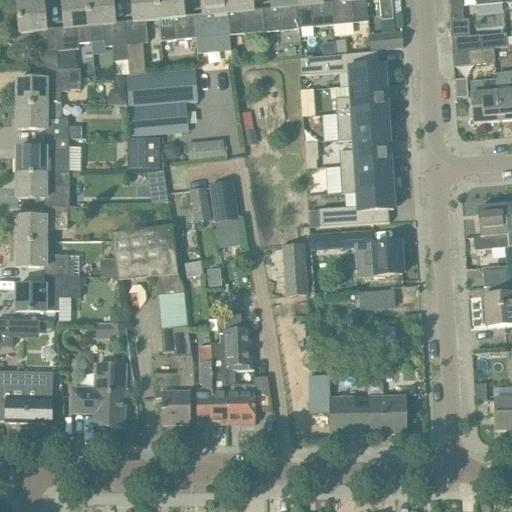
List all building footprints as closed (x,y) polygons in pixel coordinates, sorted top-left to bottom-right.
[(64,29),(55,30),(57,53),(78,51),(78,44),(91,43),(86,0),(71,0),(62,1),(64,29)] [(86,0),(91,43),(104,42),(105,48),(111,48),(112,63),(127,61),(124,24),(114,25),(111,0),(86,0)] [(158,22),(155,0),(131,0),(134,23),(124,24),(127,61),(128,61),(129,76),(145,75),(142,45),(147,44),(145,23),(158,22)] [(155,0),(158,22),(160,43),(195,40),(193,17),(183,18),(181,0),(155,0)] [(226,0),(201,0),(203,16),(193,17),(195,40),(230,37),(228,15),(226,0)] [(243,35),(264,33),(262,11),(252,11),(251,0),(226,0),(228,15),(241,14),(243,35)] [(297,9),(295,0),(270,0),(272,10),(262,11),(264,33),(285,31),(283,10),(297,9)] [(331,4),(322,5),(321,0),(295,0),(297,9),(298,30),(333,27),(331,4)] [(331,4),(333,27),(368,24),(366,2),(365,0),(340,0),(341,3),(331,4)] [(390,0),(365,0),(366,2),(379,0),(381,22),(393,21),(390,0)] [(59,71),(57,53),(55,30),(45,31),(42,3),(17,5),(20,35),(34,33),(37,71),(45,71),(59,71)] [(450,22),(452,55),(480,52),(493,51),(507,49),(505,34),(469,38),(468,21),(450,22)] [(402,50),(401,34),(369,38),(371,53),(402,50)] [(335,55),(345,54),(343,43),(334,44),(335,55)] [(334,44),(327,45),(328,56),(335,55),(334,44)] [(480,52),(452,55),(453,69),(494,65),(493,51),(480,52)] [(350,89),(390,86),(389,73),(385,73),(384,66),(379,67),(378,56),(379,56),(378,53),(335,55),(328,56),(298,58),(300,78),(349,74),(350,89)] [(17,81),(17,106),(46,106),(46,94),(66,94),(66,92),(79,92),(79,71),(59,71),(45,71),(46,80),(17,81)] [(196,104),(194,72),(125,78),(126,89),(130,139),(148,138),(148,139),(159,139),(159,136),(187,134),(184,105),(196,104)] [(115,77),(116,90),(126,89),(125,78),(125,76),(115,77)] [(498,94),(501,123),(511,122),(511,79),(510,80),(511,93),(498,94)] [(501,123),(498,94),(496,81),(470,84),(474,126),(501,123)] [(336,116),(386,113),(387,113),(386,100),(391,100),(390,86),(350,89),(351,100),(335,101),(336,116)] [(17,106),(17,131),(45,131),(45,140),(67,140),(77,140),(77,128),(67,128),(67,120),(60,120),(61,107),(46,106),(17,106)] [(338,143),(393,139),(392,125),(388,126),(387,113),(386,113),(336,116),(338,143)] [(188,161),(223,155),(220,139),(185,145),(188,161)] [(394,153),(393,139),(338,143),(338,144),(351,143),(352,152),(338,153),(339,169),(390,166),(389,153),(394,153)] [(45,140),(45,150),(16,150),(16,175),(46,175),(67,175),(67,140),(45,140)] [(127,158),(127,170),(159,171),(159,158),(127,158)] [(316,160),(305,160),(306,170),(317,170),(316,160)] [(341,195),(397,192),(396,178),(391,178),(390,166),(339,169),(341,195)] [(46,175),(16,175),(16,200),(45,200),(45,210),(67,210),(67,189),(46,189),(46,175)] [(217,225),(231,223),(235,222),(229,184),(211,187),(215,211),(217,225)] [(210,223),(206,190),(189,192),(194,225),(210,223)] [(341,195),(341,196),(357,195),(358,209),(318,211),(319,229),(389,225),(389,223),(388,212),(393,212),(393,206),(398,205),(397,192),(341,195)] [(504,207),(478,210),(481,240),(472,240),(473,252),(482,252),(494,250),(508,249),(504,207)] [(11,244),(46,244),(46,231),(67,231),(67,210),(45,210),(45,219),(16,219),(16,244),(11,244)] [(233,236),(231,223),(217,225),(219,236),(217,236),(218,239),(233,236)] [(340,250),(339,236),(309,238),(310,252),(340,250)] [(177,277),(171,237),(116,243),(120,283),(155,279),(157,299),(181,296),(180,283),(177,277)] [(46,244),(11,244),(11,263),(16,263),(16,269),(44,269),(44,279),(74,279),(74,263),(67,263),(67,258),(46,258),(46,244)] [(372,246),(372,248),(356,249),(358,279),(402,276),(402,274),(405,273),(405,261),(401,261),(400,245),(372,246)] [(303,247),(283,249),(286,298),(307,297),(303,247)] [(115,261),(100,261),(99,278),(115,278),(115,264),(115,261)] [(202,271),(200,263),(184,265),(186,279),(201,277),(201,276),(202,276),(202,271)] [(482,270),(483,290),(489,289),(508,287),(507,268),(482,270)] [(80,300),(79,279),(74,279),(44,279),(44,288),(16,288),(16,313),(36,313),(59,313),(59,300),(80,300)] [(511,287),(508,288),(489,289),(490,297),(484,298),(485,312),(481,312),(482,326),(486,326),(486,329),(506,328),(511,327),(511,287)] [(380,294),(382,310),(394,309),(393,294),(392,293),(380,294)] [(110,309),(110,325),(111,325),(122,325),(122,309),(110,309)] [(212,427),(226,427),(226,394),(227,394),(227,375),(227,373),(225,333),(225,319),(217,320),(218,346),(211,346),(211,350),(212,427)] [(240,319),(225,319),(225,333),(227,373),(250,372),(248,332),(241,332),(240,319)] [(12,338),(21,338),(22,322),(0,321),(0,347),(11,348),(12,338)] [(126,336),(124,325),(122,325),(111,325),(112,341),(126,340),(126,336)] [(188,330),(162,330),(163,354),(174,354),(191,354),(190,342),(188,330)] [(394,330),(371,331),(371,349),(395,349),(394,330)] [(196,391),(196,394),(197,411),(197,427),(212,427),(211,350),(211,346),(198,347),(199,387),(201,387),(201,391),(196,391)] [(124,429),(126,370),(95,369),(95,392),(71,391),(71,415),(94,416),(94,428),(124,429)] [(162,396),(162,402),(162,428),(190,427),(190,411),(197,411),(196,394),(190,394),(190,387),(194,387),(193,371),(180,371),(180,375),(180,396),(162,396)] [(52,375),(0,373),(0,423),(5,423),(5,425),(51,426),(52,375)] [(226,394),(226,427),(255,426),(254,414),(272,413),(267,379),(254,380),(254,387),(228,388),(227,375),(227,394),(226,394)] [(329,437),(406,435),(406,398),(329,400),(328,378),(310,379),(311,415),(329,415),(329,437)] [(511,401),(493,402),(494,433),(511,432),(511,401)]
